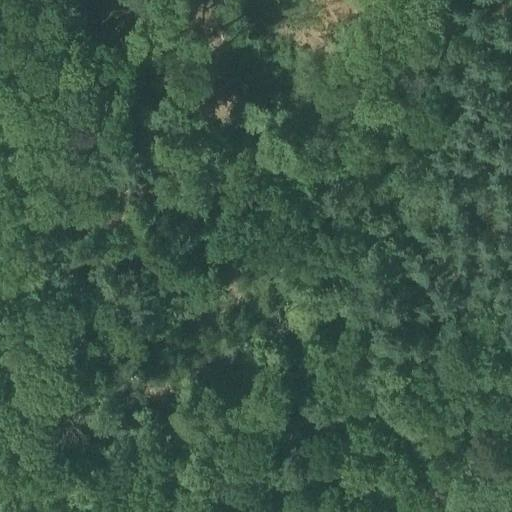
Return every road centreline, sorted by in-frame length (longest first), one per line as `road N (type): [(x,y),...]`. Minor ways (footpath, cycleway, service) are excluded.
road 1 (track): [(511,440),(412,477),(210,471),(31,491),(20,406)]
road 2 (track): [(0,276),(20,406)]
